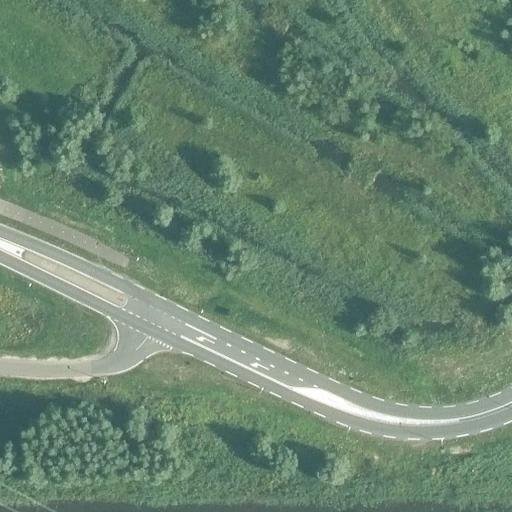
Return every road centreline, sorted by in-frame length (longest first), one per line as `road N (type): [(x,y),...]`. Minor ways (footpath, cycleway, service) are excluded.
road 1 (secondary): [(148,331),(355,423),(409,433),(468,418)]
road 2 (secondary): [(468,418),(360,399),(160,306)]
road 3 (secondary): [(160,306),(29,243),(0,239)]
road 4 (secondary): [(0,254),(148,331)]
road 5 (unclassified): [(0,366),(100,369),(120,361),(148,331)]
road 6 (unclassified): [(427,0),(511,100)]
